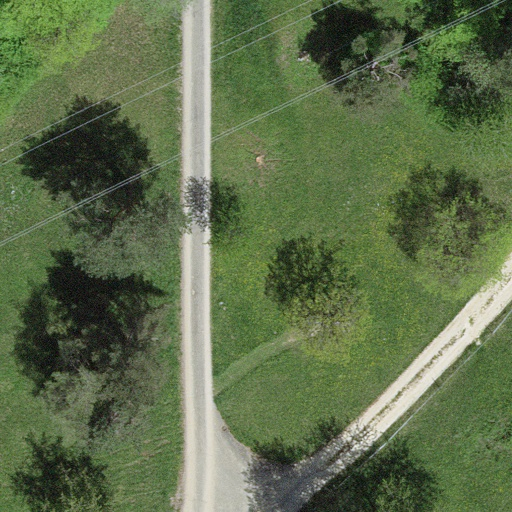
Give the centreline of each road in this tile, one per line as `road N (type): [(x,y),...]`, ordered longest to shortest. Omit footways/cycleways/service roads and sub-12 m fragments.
road 1 (track): [(197,0),(203,511)]
road 2 (track): [(261,511),(511,255)]
